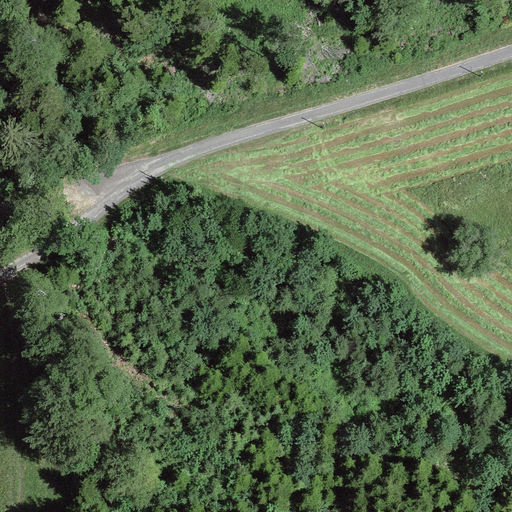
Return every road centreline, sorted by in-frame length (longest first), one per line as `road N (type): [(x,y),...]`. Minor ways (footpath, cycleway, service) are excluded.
road 1 (track): [(0,278),(66,239),(152,171),(511,56)]
road 2 (track): [(124,191),(0,210)]
